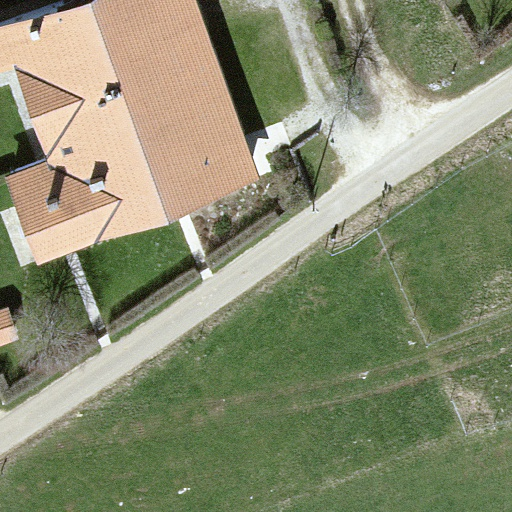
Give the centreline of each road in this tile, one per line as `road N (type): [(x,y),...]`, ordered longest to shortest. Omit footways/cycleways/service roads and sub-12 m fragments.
road 1 (residential): [(511,90),(209,310),(15,435)]
road 2 (track): [(345,0),(367,76),(425,150)]
